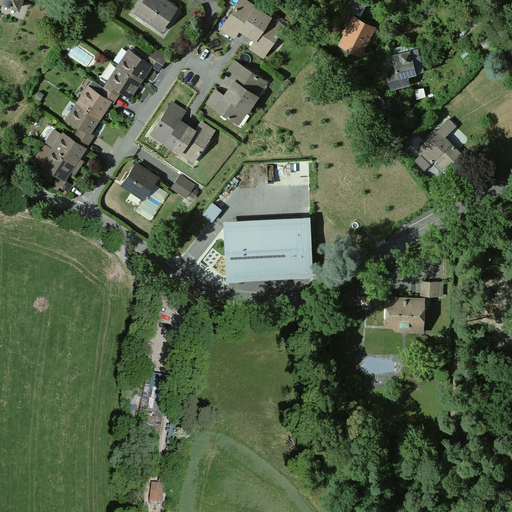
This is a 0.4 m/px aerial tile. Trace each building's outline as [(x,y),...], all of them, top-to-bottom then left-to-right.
[(0,0),(0,2),(19,9),(22,0),(0,0)] [(178,7),(168,0),(141,0),(134,12),(162,31),(178,7)] [(246,37),(263,11),(246,0),(238,0),(219,30),(234,39),(239,32),(246,37)] [(357,0),(350,0),(346,9),(361,17),(367,5),(357,0)] [(263,11),(246,37),(253,41),(249,49),(263,58),(285,25),(263,11)] [(377,27),(354,16),(338,45),(361,57),(377,27)] [(118,65),(142,81),(152,66),(153,64),(148,61),(129,48),(118,65)] [(155,49),(148,61),(153,64),(152,66),(159,71),(168,56),(155,49)] [(411,50),(392,55),(393,57),(385,59),(388,71),(386,71),(390,90),(411,85),(409,76),(417,74),(411,50)] [(230,87),(254,104),(268,81),(235,60),(226,74),(234,80),(230,87)] [(142,81),(118,65),(107,82),(122,92),(131,98),(142,81)] [(100,93),(112,100),(115,102),(122,92),(107,82),(100,93)] [(88,84),(77,102),(101,117),(112,100),(100,93),(88,84)] [(254,104),(230,87),(225,95),(216,89),(206,103),(240,125),(254,104)] [(394,110),(377,93),(365,105),(382,122),(394,110)] [(172,149),(189,124),(182,119),(187,110),(172,101),(150,135),(172,149)] [(91,133),(101,117),(77,102),(66,118),(80,127),(90,134),(91,133)] [(449,118),(418,150),(431,164),(436,160),(448,171),(464,155),(446,137),(457,126),(449,118)] [(189,124),(172,149),(194,163),(216,129),(201,120),(196,128),(189,124)] [(90,134),(80,127),(73,138),(87,147),(95,135),(91,133),(90,134)] [(52,147),(51,149),(80,168),(85,161),(81,158),(88,148),(87,147),(73,138),(63,131),(62,133),(54,128),(45,142),(52,147)] [(76,175),(80,168),(51,149),(40,165),(42,166),(38,172),(50,180),(53,175),(57,177),(53,182),(68,192),(73,185),(66,180),(72,172),(76,175)] [(159,177),(136,162),(120,186),(143,201),(159,177)] [(196,185),(180,174),(171,188),(187,198),(196,185)] [(215,200),(206,212),(215,219),(224,207),(215,200)] [(227,230),(229,271),(309,267),(307,227),(227,230)] [(441,296),(442,284),(423,284),(422,296),(441,296)] [(423,301),(389,299),(388,326),(399,327),(398,331),(422,332),(423,301)] [(190,322),(179,379),(186,380),(197,323),(190,322)] [(127,436),(137,437),(138,410),(136,408),(136,406),(137,406),(138,399),(142,384),(139,383),(141,375),(135,374),(129,404),(131,405),(131,407),(128,408),(127,436)] [(162,377),(148,375),(141,408),(140,437),(137,437),(127,436),(126,451),(141,451),(144,452),(157,455),(171,379),(162,377)] [(183,402),(175,401),(167,447),(174,448),(183,402)] [(172,456),(165,455),(162,469),(168,471),(172,456)] [(167,474),(161,473),(159,486),(152,485),(150,503),(162,505),(165,487),(167,474)]
